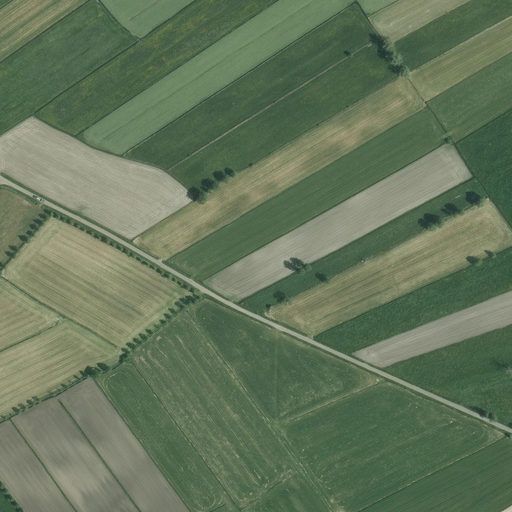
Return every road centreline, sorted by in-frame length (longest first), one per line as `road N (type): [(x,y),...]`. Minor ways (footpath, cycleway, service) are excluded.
road 1 (unclassified): [(511,430),(257,317),(0,179)]
road 2 (track): [(0,415),(129,348),(204,290)]
